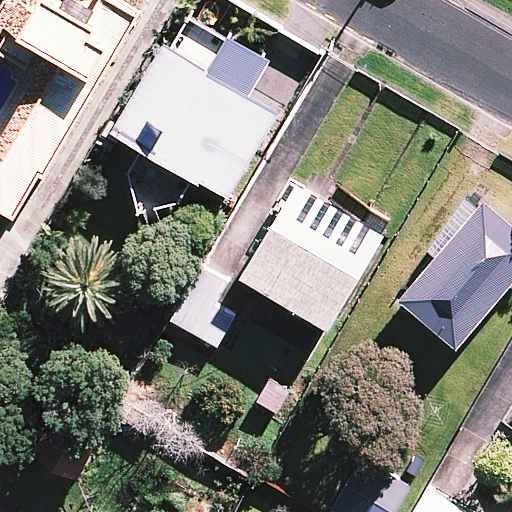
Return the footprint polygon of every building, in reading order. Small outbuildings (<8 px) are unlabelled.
[(7,0),(0,13),(0,42),(42,68),(0,139),(0,199),(18,210),(134,12),(113,0),(7,0)] [(220,63),(170,35),(120,123),(234,189),(290,93),(224,55),(220,63)] [(391,227),(305,174),(248,267),(334,320),(391,227)] [(511,279),(511,219),(487,198),(404,295),(459,342),(511,279)] [(0,298),(22,260),(0,247),(0,298)] [(241,264),(213,248),(173,316),(220,344),(238,314),(218,303),(241,264)] [(117,416),(69,392),(41,447),(88,472),(117,416)] [(397,511),(416,484),(368,453),(334,506),(343,511),(397,511)] [(477,511),(431,485),(414,511),(477,511)] [(221,511),(223,510),(191,490),(177,511),(221,511)]
